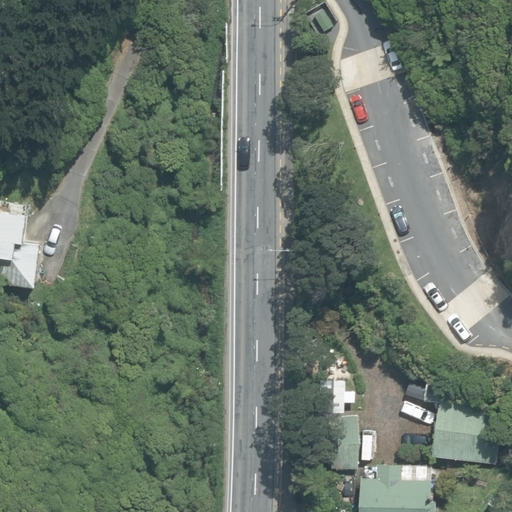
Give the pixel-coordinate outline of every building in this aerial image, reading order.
[(12,282),(38,285),(44,242),(29,240),(33,213),(29,213),(31,202),(0,198),(0,274),(13,277),(12,282)] [(348,406),(347,394),(337,393),(338,407),(348,406)] [(434,453),(497,462),(506,408),(442,399),(434,453)] [(334,468),(358,468),(362,441),(358,414),(335,414),(334,468)] [(362,511),(432,511),(433,476),(404,475),(404,462),(378,462),(378,476),(364,476),(362,511)]
